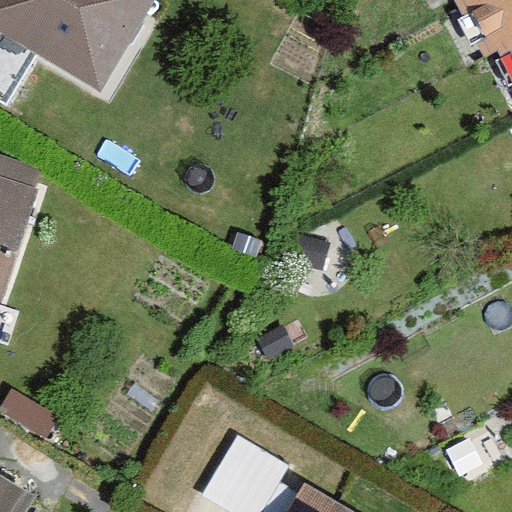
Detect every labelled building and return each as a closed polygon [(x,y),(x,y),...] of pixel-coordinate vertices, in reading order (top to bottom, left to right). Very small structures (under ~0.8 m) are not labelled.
[(152,0),(0,0),(0,27),(101,87),(152,0)] [(511,0),(476,0),(511,73),(511,0)] [(0,296),(1,297),(44,166),(0,152),(0,296)] [(238,511),(239,511),(259,511),(290,462),(239,431),(203,490),(238,511)] [(0,511),(19,511),(35,486),(0,466),(0,511)] [(362,511),(303,477),(282,511),(362,511)]
